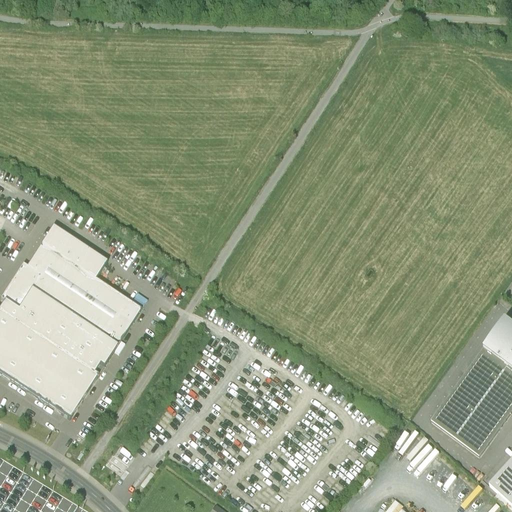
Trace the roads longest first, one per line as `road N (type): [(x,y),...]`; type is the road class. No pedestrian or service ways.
road 1 (track): [(77,481),(389,0)]
road 2 (tertiary): [(0,435),(77,481),(110,511)]
